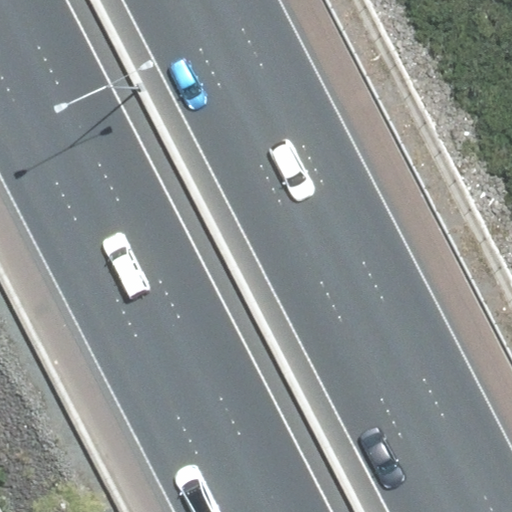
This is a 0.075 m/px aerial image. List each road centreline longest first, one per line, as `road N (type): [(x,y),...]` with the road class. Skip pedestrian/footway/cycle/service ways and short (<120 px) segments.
road 1 (motorway): [(200,0),(463,511)]
road 2 (motorway): [(250,511),(0,28)]
